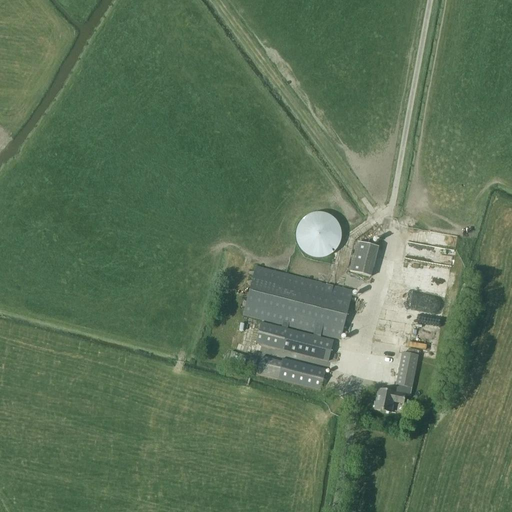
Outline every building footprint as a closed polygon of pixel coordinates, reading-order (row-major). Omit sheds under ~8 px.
[(344,254),(341,213),(303,215),(306,257),(344,254)] [(377,248),(358,243),(350,273),(370,278),(377,248)] [(261,323),(255,343),(327,362),(332,342),(320,338),(320,335),(340,340),(352,292),(255,267),(243,315),(313,334),(313,337),(261,323)] [(446,313),(434,311),(433,322),(444,324),(446,313)] [(227,363),(233,365),(233,362),(235,353),(230,352),(227,363)] [(410,397),(416,360),(417,357),(401,354),(395,386),(393,393),(378,390),(374,410),(390,413),(392,402),(403,404),(404,396),(410,397)] [(244,365),(255,368),(257,359),(247,356),(244,365)] [(262,358),(257,375),(320,390),(325,370),(282,359),(281,363),(262,358)]
